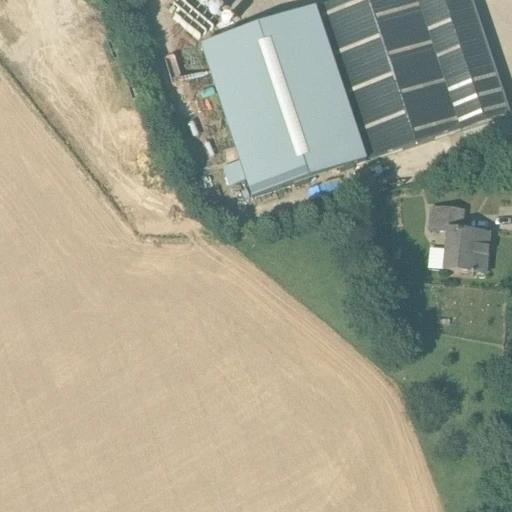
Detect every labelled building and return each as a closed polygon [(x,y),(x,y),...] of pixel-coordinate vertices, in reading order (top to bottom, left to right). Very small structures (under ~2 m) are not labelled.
[(74,0),(58,0),(48,3),(56,28),(81,21),(74,0)] [(459,133),(444,85),(491,69),(468,0),(347,0),(319,9),(318,4),(304,9),(305,14),(308,22),(320,17),(369,163),(459,133)] [(308,22),(305,14),(201,49),(252,202),(369,163),(320,17),(308,22)] [(444,85),(459,133),(507,117),(491,69),(444,85)] [(447,234),(445,253),(429,251),(427,271),(443,273),(485,277),(489,237),(460,234),(462,213),(430,210),(428,232),(447,234)]
